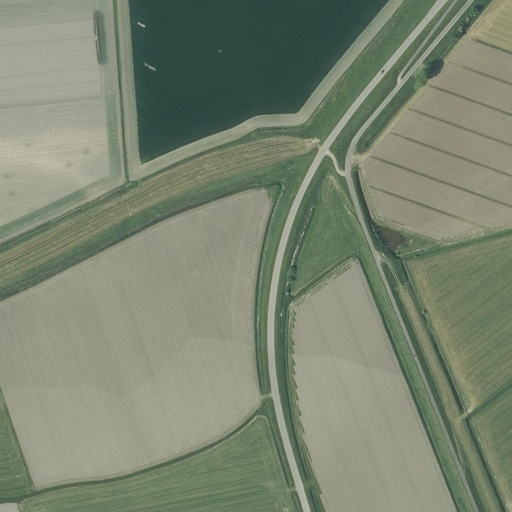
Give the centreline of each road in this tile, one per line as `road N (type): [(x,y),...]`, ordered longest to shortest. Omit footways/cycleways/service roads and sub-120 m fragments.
road 1 (unclassified): [(476,511),(347,168),(360,131),(471,0)]
road 2 (tertiary): [(307,511),(272,374),(272,299),(286,232),(323,150),(442,0)]
